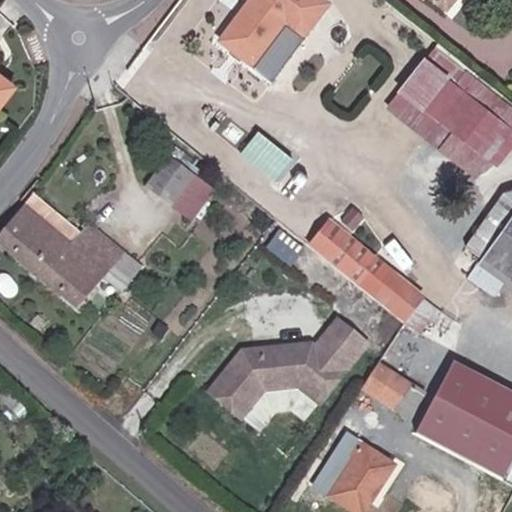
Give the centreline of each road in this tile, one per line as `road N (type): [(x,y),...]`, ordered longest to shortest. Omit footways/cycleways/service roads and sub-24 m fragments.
road 1 (unclassified): [(195,511),(0,341)]
road 2 (unclassified): [(79,65),(32,154),(0,192)]
